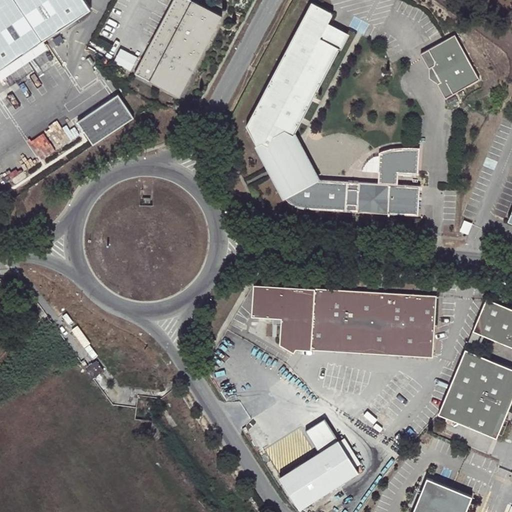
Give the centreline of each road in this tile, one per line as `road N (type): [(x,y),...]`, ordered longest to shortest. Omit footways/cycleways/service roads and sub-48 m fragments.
road 1 (tertiary): [(276,247),(511,267)]
road 2 (unclassified): [(191,371),(278,511)]
road 3 (unclassified): [(273,0),(208,121)]
